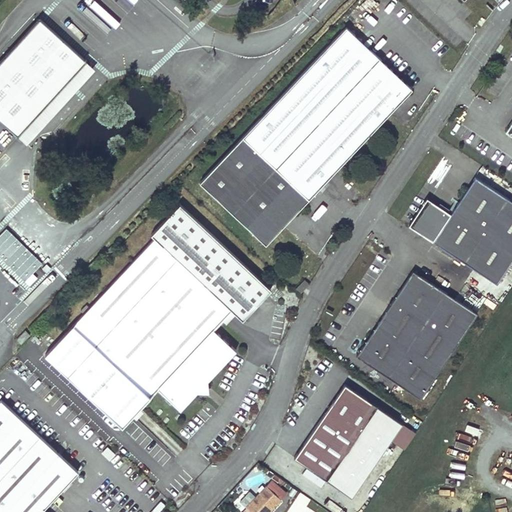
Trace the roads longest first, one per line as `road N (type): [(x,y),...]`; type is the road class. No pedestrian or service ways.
road 1 (unclassified): [(192,511),(267,423),(317,293),(511,6)]
road 2 (unknown): [(293,352),(265,356),(205,433),(181,449),(152,436),(38,346)]
road 3 (unknown): [(31,369),(89,422),(109,511)]
